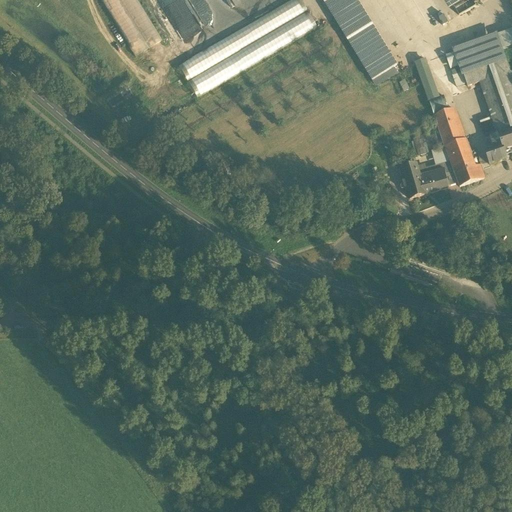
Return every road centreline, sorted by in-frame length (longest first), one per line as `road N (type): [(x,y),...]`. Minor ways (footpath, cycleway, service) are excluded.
road 1 (tertiary): [(0,63),(195,222),(314,280)]
road 2 (residential): [(0,325),(247,332),(273,324),(314,280)]
road 3 (residential): [(314,280),(344,244),(372,229),(441,211),(511,175)]
road 4 (tertiary): [(314,280),(511,323)]
